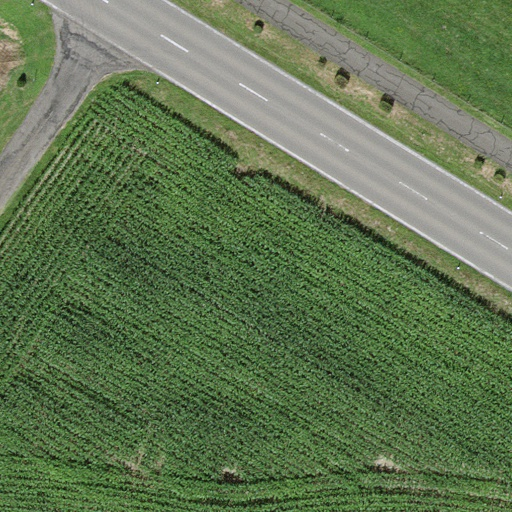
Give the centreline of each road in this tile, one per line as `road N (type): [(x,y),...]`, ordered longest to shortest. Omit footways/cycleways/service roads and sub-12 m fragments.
road 1 (primary): [(95,0),(511,255)]
road 2 (track): [(511,155),(257,0)]
road 3 (track): [(0,178),(114,11)]
